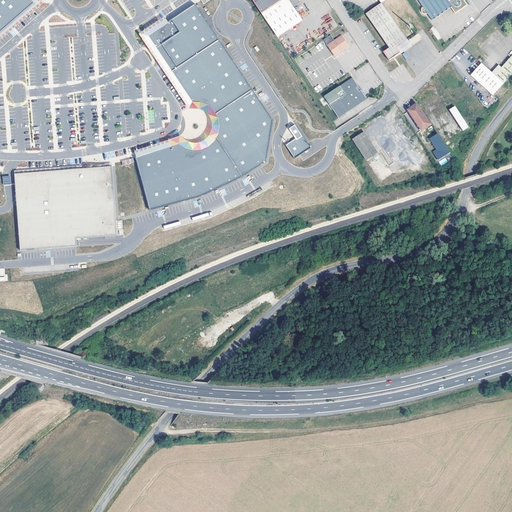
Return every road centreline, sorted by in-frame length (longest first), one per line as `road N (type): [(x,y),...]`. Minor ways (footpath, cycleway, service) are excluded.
road 1 (tertiary): [(97,511),(150,437),(291,294),(330,271),(412,255),(444,236),(460,211),(476,151),(511,101)]
road 2 (motorway): [(511,351),(381,386),(259,396),(131,382),(0,344)]
road 3 (motorway): [(0,359),(127,395),(231,410),(386,398),(511,364)]
road 4 (residential): [(506,0),(402,87),(388,81),(334,0)]
road 5 (unknown): [(174,411),(311,417),(415,401)]
